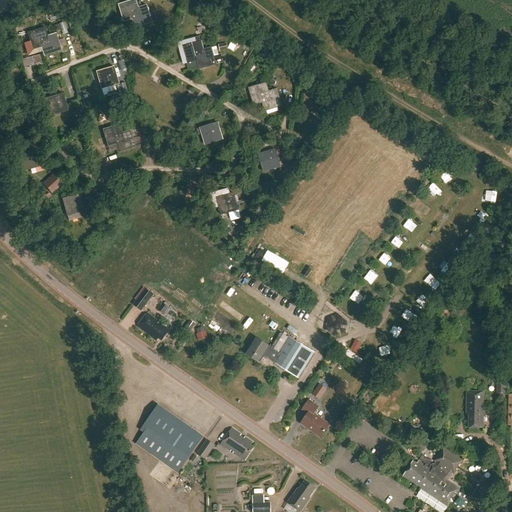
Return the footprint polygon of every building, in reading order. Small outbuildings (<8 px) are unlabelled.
[(134,1),(117,6),(123,24),(131,21),(133,28),(150,23),(156,21),(154,13),(147,14),(145,7),(137,10),(134,1)] [(203,23),(210,27),(214,19),(207,15),(203,23)] [(64,22),(59,24),(62,35),(64,35),(67,34),(65,27),(64,22)] [(43,58),(60,53),(55,36),(46,38),(43,30),(27,35),(32,52),(41,50),(43,58)] [(199,72),(216,67),(211,49),(203,52),(200,43),(183,48),(188,65),(196,62),(199,72)] [(228,49),(234,52),(237,45),(231,43),(228,49)] [(226,44),(219,45),(220,52),(228,50),(226,44)] [(41,63),(40,55),(32,57),(34,65),(41,63)] [(101,91),(117,86),(113,69),(96,74),(101,91)] [(125,83),(119,85),(122,95),(128,93),(125,83)] [(264,113),(281,108),(277,91),(268,94),(265,86),(249,91),(253,107),(262,105),(264,113)] [(50,118),(67,113),(62,95),(45,100),(50,118)] [(22,96),(18,101),(23,105),(26,100),(22,96)] [(205,147),(222,142),(217,125),(200,130),(205,147)] [(118,155),(135,149),(130,132),(122,135),(119,127),(102,132),(107,148),(116,146),(118,155)] [(167,158),(174,156),(173,147),(165,149),(167,158)] [(22,173),(39,168),(34,151),(17,156),(22,173)] [(263,174),(280,168),(275,151),(257,156),(263,174)] [(55,172),(48,179),(58,189),(65,183),(55,172)] [(221,217),(238,212),(233,195),(216,200),(221,217)] [(67,217),(83,213),(78,196),(62,201),(67,217)] [(103,204),(98,206),(102,216),(107,214),(103,204)] [(146,289),(133,305),(141,311),(154,294),(146,289)] [(163,303),(158,310),(165,315),(169,308),(163,303)] [(338,315),(328,319),(326,330),(335,338),(346,333),(347,322),(338,315)] [(161,342),(169,332),(158,324),(157,326),(156,325),(157,323),(146,316),(137,329),(145,334),(146,333),(151,337),(150,338),(157,343),(159,341),(161,342)] [(190,320),(186,326),(191,330),(196,323),(190,320)] [(298,380),(314,355),(290,340),(280,355),(257,340),(246,356),(259,364),(263,358),(298,380)] [(355,341),(351,352),(357,355),(362,345),(355,341)] [(496,376),(496,395),(506,395),(506,375),(496,376)] [(312,395),(320,400),(327,390),(320,384),(312,395)] [(468,428),(483,429),(484,392),(479,392),(479,393),(472,393),(472,391),(467,391),(466,414),(469,414),(468,428)] [(319,438),(326,427),(328,425),(313,414),(318,407),(308,400),(301,410),(307,414),(300,424),(319,438)] [(179,473),(204,438),(159,406),(142,430),(146,432),(138,444),(179,473)] [(241,435),(232,429),(221,445),(231,452),(232,450),(235,451),(233,453),(245,461),(254,448),(250,445),(252,442),(245,437),(244,439),(240,437),(241,435)] [(207,440),(197,454),(205,460),(215,446),(207,440)] [(414,447),(423,453),(427,447),(418,441),(414,447)] [(455,493),(457,495),(460,490),(448,482),(453,474),(455,476),(464,462),(444,449),(430,471),(426,468),(428,466),(429,467),(432,462),(422,456),(419,460),(426,464),(424,467),(419,463),(418,466),(413,463),(404,478),(423,490),(422,491),(449,508),(452,503),(450,501),(455,493)] [(315,488),(306,482),(300,490),(299,489),(289,504),(300,511),(311,497),(309,496),(315,488)] [(270,511),(271,503),(264,503),(264,495),(253,496),(253,511),(270,511)]
